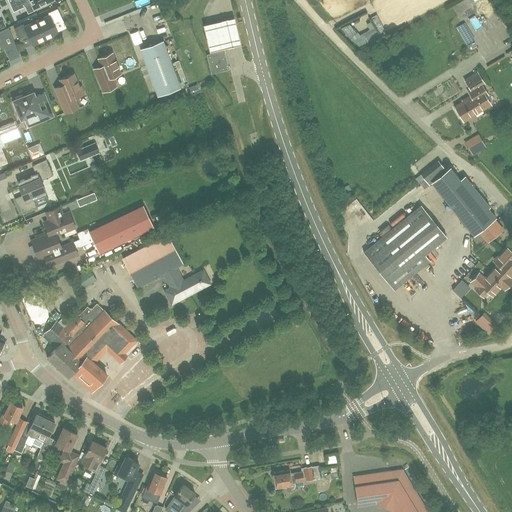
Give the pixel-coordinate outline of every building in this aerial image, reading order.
[(7,0),(9,4),(15,2),(18,10),(31,4),(33,9),(53,0),(7,0)] [(37,21),(45,40),(58,34),(53,24),(62,20),(63,20),(57,8),(48,13),(49,15),(37,21)] [(234,20),(202,27),(208,55),(240,47),(234,20)] [(45,40),(37,21),(24,26),(23,24),(14,28),(19,39),(19,38),(27,35),(33,46),(45,40)] [(0,31),(0,37),(1,39),(11,34),(8,28),(0,31)] [(180,88),(163,41),(140,49),(157,96),(180,88)] [(14,43),(4,47),(10,60),(19,56),(14,43)] [(224,52),(207,56),(211,74),(229,69),(224,52)] [(101,66),(94,69),(103,92),(116,87),(112,77),(120,74),(112,53),(98,58),(101,66)] [(463,120),(482,109),(489,104),(484,96),(487,95),(480,84),(482,83),(476,73),(470,77),(464,81),(470,91),(468,92),(471,97),(455,107),(463,120)] [(56,88),(56,89),(60,98),(66,113),(79,108),(75,98),(85,94),(82,86),(80,87),(75,74),(61,80),(63,85),(57,88),(56,88)] [(29,97),(28,95),(23,97),(22,95),(15,98),(16,100),(14,101),(14,103),(12,103),(15,111),(17,110),(21,119),(24,118),(28,126),(52,116),(43,93),(35,97),(34,95),(29,97)] [(19,135),(16,128),(12,130),(0,134),(2,138),(3,141),(19,135)] [(81,160),(99,152),(95,143),(77,151),(81,160)] [(35,174),(17,182),(23,195),(14,199),(21,214),(36,207),(33,199),(46,194),(40,181),(53,175),(46,160),(32,166),(35,174)] [(438,161),(421,176),(428,185),(446,171),(438,161)] [(488,208),(489,207),(464,176),(441,196),(474,236),(478,232),(487,242),(502,230),(494,219),(495,218),(488,208)] [(89,231),(91,235),(61,247),(56,235),(75,228),(68,212),(62,214),(59,207),(45,212),(49,220),(43,222),(48,234),(31,240),(38,259),(44,257),(48,267),(78,255),(75,249),(94,242),(100,253),(153,226),(142,204),(89,231)] [(424,254),(446,236),(421,205),(363,252),(394,290),(429,260),(424,254)] [(182,262),(168,235),(123,259),(137,286),(164,272),(172,288),(165,291),(172,303),(181,298),(180,297),(183,296),(183,297),(209,283),(203,286),(201,281),(202,281),(201,279),(200,280),(197,274),(183,282),(178,273),(179,273),(176,266),(183,263),(182,262)] [(492,296),(501,286),(504,289),(511,280),(509,278),(511,274),(511,244),(510,243),(494,261),(497,264),(474,288),(483,297),(488,291),(492,296)] [(82,290),(97,279),(89,268),(74,278),(82,290)] [(76,315),(68,323),(62,317),(58,322),(56,321),(47,331),(61,343),(47,358),(68,377),(72,372),(78,378),(78,379),(92,391),(106,375),(93,363),(106,349),(113,356),(119,350),(123,353),(135,341),(118,324),(103,310),(96,303),(91,309),(87,306),(78,316),(76,315)] [(15,422),(22,408),(10,402),(6,411),(4,410),(0,419),(0,422),(4,425),(8,418),(15,422)] [(53,439),(48,436),(54,423),(54,421),(55,420),(49,417),(48,418),(48,420),(43,417),(43,416),(43,415),(38,412),(37,413),(37,415),(36,414),(27,434),(34,437),(31,444),(41,448),(36,458),(43,461),(53,439)] [(14,448),(20,435),(27,421),(19,418),(7,444),(14,448)] [(71,451),(69,450),(77,434),(77,433),(77,431),(72,428),(70,429),(69,430),(63,428),(55,444),(65,449),(61,457),(59,461),(63,463),(65,464),(67,460),(70,462),(74,452),(71,451)] [(20,435),(14,448),(14,450),(21,453),(28,438),(20,435)] [(106,448),(92,441),(80,464),(89,469),(95,473),(90,484),(87,483),(83,491),(93,495),(105,469),(99,466),(101,462),(99,461),(106,448)] [(338,456),(328,456),(328,465),(339,465),(338,456)] [(117,505),(125,509),(142,475),(135,471),(138,464),(125,457),(120,468),(118,466),(114,474),(129,481),(117,505)] [(106,472),(112,474),(117,462),(111,460),(106,472)] [(9,480),(12,472),(15,464),(9,462),(4,477),(9,480)] [(65,464),(63,463),(56,479),(58,480),(67,484),(74,468),(65,464)] [(320,478),(320,477),(318,466),(303,468),(306,481),(314,480),(314,479),(320,478)] [(295,487),(295,483),(303,481),(302,472),(290,474),(289,470),(273,473),(273,474),(272,476),(271,478),(272,480),(274,481),(276,489),(285,487),(286,489),(288,491),(290,492),(292,491),(294,489),(295,487)] [(394,511),(416,511),(397,480),(392,480),(391,471),(353,477),(357,505),(376,502),(393,510),(394,511)] [(167,477),(154,472),(147,487),(146,486),(141,497),(156,503),(157,500),(167,477)] [(66,486),(58,483),(56,487),(64,491),(66,486)] [(174,496),(182,501),(177,508),(181,511),(186,504),(186,505),(186,504),(194,493),(182,484),(174,496)] [(7,511),(9,508),(9,509),(12,503),(6,500),(3,506),(0,511),(7,511)]
